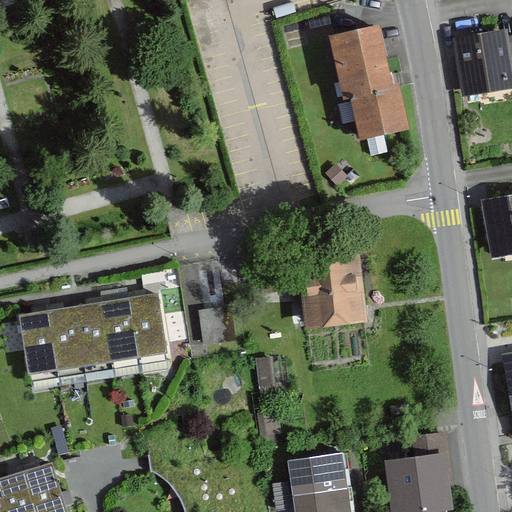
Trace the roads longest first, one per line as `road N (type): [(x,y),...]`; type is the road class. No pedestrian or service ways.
road 1 (residential): [(444,194),(243,223),(0,279)]
road 2 (tertiary): [(486,511),(444,194)]
road 3 (unknown): [(296,216),(245,24),(252,0)]
road 4 (tertiary): [(444,194),(411,0)]
